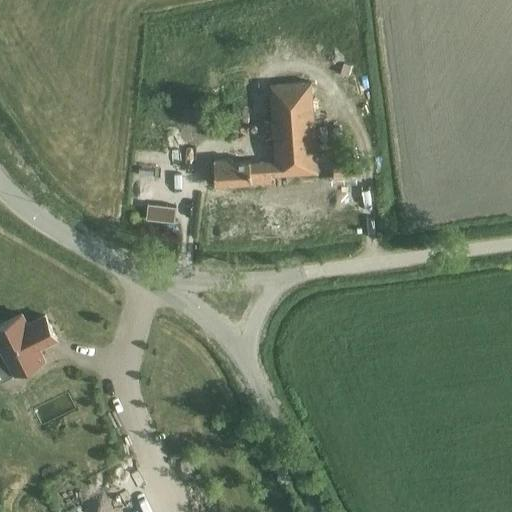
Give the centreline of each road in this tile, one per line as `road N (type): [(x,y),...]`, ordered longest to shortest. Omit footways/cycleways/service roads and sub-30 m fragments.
road 1 (unclassified): [(278,274),(511,243)]
road 2 (unclassified): [(319,511),(245,356)]
road 3 (unclassified): [(0,184),(112,264),(143,276)]
road 4 (unclassified): [(143,276),(278,274)]
road 5 (unclassified): [(245,356),(211,319),(143,276)]
